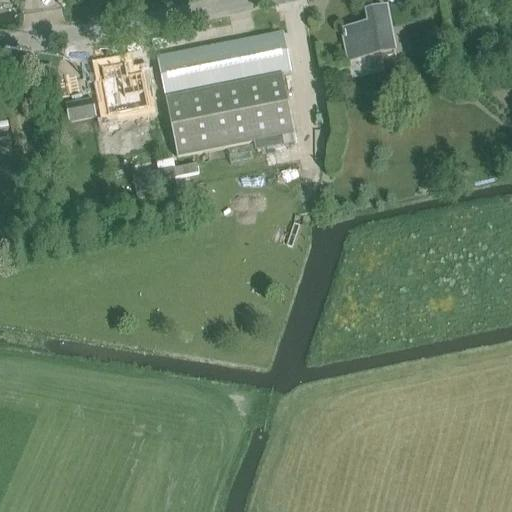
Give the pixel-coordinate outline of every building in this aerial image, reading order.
[(384,69),(382,55),(395,53),(387,13),(372,16),(375,28),(342,34),(347,60),(350,64),(352,76),(384,69)] [(156,60),(157,63),(145,66),(153,102),(164,98),(177,159),(296,135),(284,76),(291,74),(283,34),(156,60)] [(137,98),(133,81),(129,81),(126,64),(98,70),(101,86),(98,87),(101,105),(106,105),(108,114),(135,109),(133,99),(137,98)] [(93,100),(66,106),(70,124),(96,118),(93,100)] [(133,179),(138,203),(177,195),(172,171),(133,179)]
